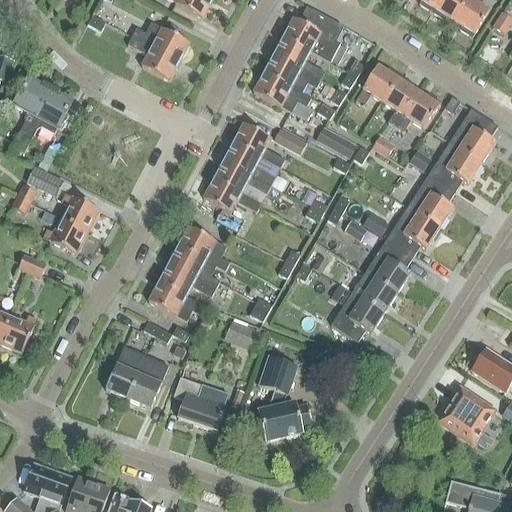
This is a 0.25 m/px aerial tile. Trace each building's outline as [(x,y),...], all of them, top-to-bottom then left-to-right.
[(177,0),(174,7),(201,22),(211,3),(206,0),(177,0)] [(413,0),(420,4),(418,8),(430,15),(439,0),(413,0)] [(439,0),(430,15),(443,23),(445,20),(453,24),(467,0),(439,0)] [(478,0),(467,0),(453,24),(460,29),(457,33),(471,41),(488,14),(475,6),(478,0)] [(309,55),(329,66),(339,46),(334,43),(341,30),(311,14),(309,18),(305,16),(300,25),(292,21),(282,40),(310,55),(309,55)] [(511,22),(501,16),(497,23),(508,30),(511,23),(511,22)] [(105,26),(91,18),(86,28),(100,35),(105,26)] [(508,30),(497,23),(492,30),(503,37),(508,30)] [(150,26),(144,37),(135,32),(131,40),(178,65),(188,46),(150,26)] [(108,27),(104,35),(127,46),(131,37),(108,27)] [(127,48),(134,51),(146,58),(140,70),(168,84),(178,65),(131,40),(127,48)] [(272,58),(312,80),(319,84),(323,76),(304,66),(309,55),(310,55),(282,40),(272,58)] [(0,82),(4,85),(13,63),(0,57),(0,82)] [(290,92),(290,91),(301,97),(306,87),(315,92),(319,84),(312,80),(272,58),(262,77),(290,92)] [(355,64),(347,76),(355,82),(363,69),(355,64)] [(382,106),(400,79),(387,71),(385,75),(376,69),(353,104),(362,110),(370,98),(382,106)] [(355,82),(347,76),(340,87),(349,92),(355,82)] [(252,96),(280,111),(291,117),(296,106),(298,107),(303,98),(301,97),(290,91),(290,92),(262,77),(252,96)] [(395,131),(402,119),(417,96),(410,91),(412,87),(400,79),(382,106),(394,114),(387,125),(395,131)] [(30,129),(34,120),(50,91),(42,86),(40,89),(27,82),(13,109),(26,116),(23,121),(24,126),(30,129)] [(334,93),(324,87),(320,96),(330,102),(334,93)] [(56,132),(70,106),(57,99),(59,95),(50,91),(34,120),(30,129),(36,132),(41,130),(53,137),(56,132)] [(345,97),(337,92),(329,104),(337,109),(345,97)] [(410,124),(422,132),(440,105),(427,97),(424,100),(417,96),(402,119),(395,131),(402,136),(410,124)] [(451,117),(459,106),(451,100),(443,112),(451,117)] [(333,116),(321,108),(316,116),(328,124),(333,116)] [(497,130),(470,112),(448,146),(480,166),(494,145),(489,142),(497,130)] [(356,128),(344,120),(338,128),(351,136),(356,128)] [(36,132),(30,129),(24,126),(17,138),(30,145),(36,132)] [(259,161),(272,168),(279,172),(283,164),(264,153),(270,142),(242,127),(232,146),(260,161),(259,161)] [(356,148),(323,130),(315,144),(348,163),(356,148)] [(306,147),(279,132),(272,144),(299,159),(306,147)] [(24,156),(30,145),(17,138),(11,150),(24,156)] [(379,155),(386,144),(378,139),(370,151),(378,156),(379,155)] [(393,149),(386,144),(379,155),(378,156),(385,161),(393,149)] [(222,165),(269,190),(273,182),(254,172),(259,161),(260,161),(232,146),(222,165)] [(480,166),(448,146),(427,178),(454,196),(462,184),(467,187),(480,166)] [(360,150),(352,162),(361,168),(368,155),(360,150)] [(430,162),(416,153),(408,166),(422,175),(430,162)] [(349,168),(337,161),(332,170),(344,177),(349,168)] [(240,198),(240,197),(246,187),(265,197),(269,190),(222,165),(212,183),(240,198)] [(54,199),(61,185),(33,171),(26,186),(54,199)] [(452,211),(446,207),(454,196),(427,178),(406,211),(438,232),(452,211)] [(236,205),(248,212),(256,216),(260,208),(240,197),(240,198),(212,183),(202,202),(230,216),(236,205)] [(22,190),(16,200),(30,207),(35,197),(22,190)] [(310,194),(304,205),(310,208),(313,202),(316,197),(310,194)] [(67,208),(60,222),(86,236),(98,213),(71,200),(65,198),(61,205),(67,208)] [(30,207),(16,200),(11,211),(24,218),(30,207)] [(340,200),(333,212),(342,217),(348,205),(340,200)] [(309,211),(322,218),(326,210),(313,202),(310,208),(309,211)] [(317,226),(322,218),(309,211),(304,219),(317,226)] [(438,232),(406,211),(385,244),(412,261),(419,249),(424,253),(438,232)] [(342,217),(333,212),(326,223),(335,228),(342,217)] [(242,224),(221,213),(215,224),(237,235),(242,224)] [(388,227),(370,216),(361,229),(380,240),(388,227)] [(86,236),(60,222),(52,236),(47,233),(43,241),(48,244),(48,245),(75,258),(86,236)] [(367,234),(350,223),(342,235),(359,246),(367,234)] [(228,267),(221,263),(219,262),(225,250),(187,230),(177,249),(204,264),(215,270),(224,275),(228,267)] [(385,244),(363,276),(395,297),(409,276),(404,273),(412,261),(385,244)] [(219,285),(211,281),(209,280),(215,270),(204,264),(177,249),(167,268),(214,293),(219,285)] [(34,263),(36,264),(40,255),(28,250),(24,259),(23,259),(17,272),(28,277),(34,263)] [(290,254),(285,264),(294,269),(299,258),(290,254)] [(328,265),(318,259),(311,270),(320,276),(328,265)] [(45,268),(36,264),(34,263),(28,277),(39,282),(45,268)] [(294,269),(285,264),(277,277),(286,282),(294,269)] [(185,301),(185,300),(191,290),(211,300),(214,293),(167,268),(157,286),(185,301)] [(311,273),(302,268),(295,280),(304,285),(311,273)] [(363,276),(351,295),(383,316),(395,297),(363,276)] [(147,305),(175,319),(185,325),(191,315),(200,319),(205,311),(185,300),(185,301),(157,286),(147,305)] [(342,309),(330,329),(356,346),(364,334),(369,337),(383,316),(351,295),(342,309)] [(258,302),(252,313),(265,320),(271,309),(258,302)] [(265,320),(252,313),(249,318),(262,326),(265,320)] [(0,341),(10,319),(0,314),(0,341)] [(24,325),(10,319),(0,341),(0,347),(21,357),(33,329),(32,329),(35,323),(27,319),(24,325)] [(232,323),(223,343),(250,354),(258,335),(232,323)] [(158,331),(147,325),(142,334),(154,340),(158,331)] [(189,337),(176,330),(171,338),(184,345),(189,337)] [(154,340),(166,347),(171,338),(158,331),(154,340)] [(123,350),(104,393),(127,403),(146,360),(123,350)] [(511,385),(511,369),(485,353),(470,375),(504,396),(511,385)] [(146,360),(127,403),(149,412),(167,370),(146,360)] [(295,410),(294,407),(283,410),(282,407),(285,398),(286,399),(296,369),(268,360),(258,389),(273,394),(266,413),(257,415),(264,445),(301,436),(300,430),(310,428),(305,408),(295,410)] [(179,381),(173,400),(183,403),(177,422),(216,435),(224,410),(223,410),(227,397),(179,381)] [(236,392),(230,408),(237,410),(242,394),(236,392)] [(489,448),(492,444),(479,435),(493,414),(459,392),(445,413),(443,412),(438,420),(439,421),(437,425),(471,447),(473,444),(482,450),(485,445),(489,448)] [(511,408),(508,406),(501,416),(511,423),(511,408)] [(58,511),(70,481),(33,467),(23,495),(40,501),(39,506),(48,511),(58,511)] [(83,511),(92,487),(76,481),(64,511),(83,511)] [(507,511),(508,509),(496,506),(499,497),(449,485),(444,505),(469,511),(468,511),(507,511)] [(92,487),(83,511),(101,511),(109,493),(92,487)] [(149,511),(150,510),(129,503),(113,497),(107,511),(149,511)] [(26,511),(15,501),(5,511),(26,511)]
